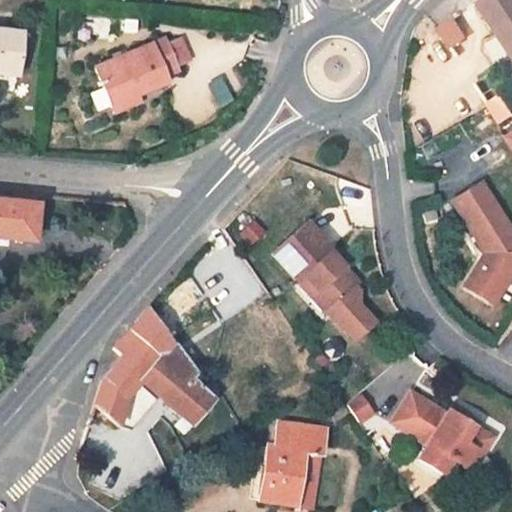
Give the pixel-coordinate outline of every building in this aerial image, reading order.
[(511,0),(482,0),(511,45),(511,0)] [(448,24),(441,28),(475,82),(483,78),(448,24)] [(21,35),(0,32),(0,75),(16,77),(21,35)] [(163,39),(93,69),(110,108),(136,97),(166,84),(164,77),(177,72),(175,67),(189,61),(180,38),(165,44),(163,39)] [(136,97),(110,108),(113,115),(139,104),(136,97)] [(511,113),(502,99),(490,107),(500,123),(511,115),(511,113)] [(484,253),(464,286),(492,305),(511,272),(511,233),(480,183),(451,202),(484,253)] [(0,238),(31,241),(35,195),(13,192),(12,203),(0,201),(0,238)] [(352,284),(356,281),(328,251),(330,248),(304,220),(270,251),(296,280),(302,274),(328,304),(322,310),(338,327),(340,325),(352,338),(372,321),(356,303),(357,290),(352,284)] [(302,274),(296,280),(322,310),(328,304),(302,274)] [(101,381),(93,406),(118,426),(124,398),(142,377),(183,414),(179,419),(190,427),(212,402),(190,381),(194,376),(146,309),(112,349),(120,357),(101,381)] [(418,460),(441,475),(450,460),(461,467),(472,450),(480,455),(491,439),(474,428),(466,424),(469,419),(450,408),(445,416),(409,393),(391,423),(427,446),(418,460)] [(345,405),(358,423),(371,414),(359,396),(345,405)] [(179,419),(174,425),(184,434),(190,427),(179,419)] [(477,424),(469,419),(466,424),(474,428),(477,424)] [(265,448),(257,501),(311,509),(318,457),(320,457),(324,431),(276,423),(272,449),(265,448)] [(472,450),(461,467),(470,472),(480,455),(472,450)]
